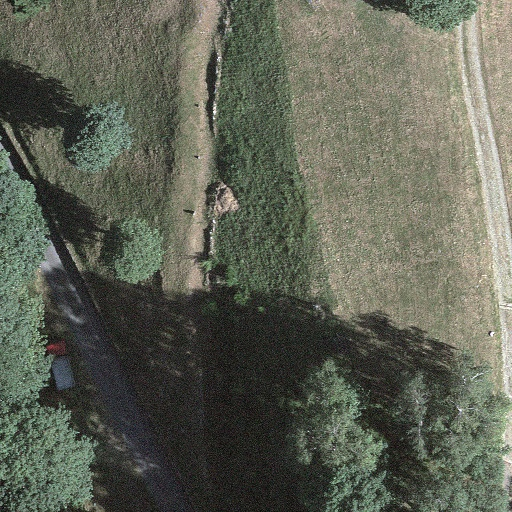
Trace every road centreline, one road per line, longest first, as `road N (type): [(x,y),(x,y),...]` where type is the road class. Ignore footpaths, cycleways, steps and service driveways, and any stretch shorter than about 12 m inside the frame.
road 1 (track): [(511,391),(503,261),(468,58),(468,0)]
road 2 (unclassified): [(0,174),(173,511)]
